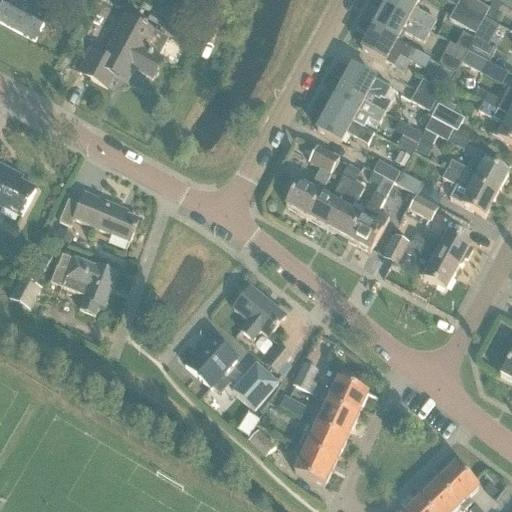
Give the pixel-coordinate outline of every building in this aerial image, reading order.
[(0,0),(0,2),(5,5),(0,14),(0,24),(34,43),(49,16),(20,1),(20,0),(0,0)] [(389,0),(384,9),(430,34),(436,23),(414,11),(419,1),(417,0),(389,0)] [(469,0),(460,0),(455,9),(482,24),(489,11),(469,0)] [(511,11),(511,0),(499,0),(497,4),(511,11)] [(384,9),(373,30),(396,43),(402,33),(424,45),(430,34),(384,9)] [(475,36),(482,24),(455,9),(448,22),(475,36)] [(152,82),(163,62),(144,52),(153,34),(125,19),(104,59),(91,52),(79,75),(107,90),(121,64),(152,82)] [(412,67),(418,55),(396,43),(373,30),(361,52),(395,71),(401,60),(412,67)] [(474,41),(467,53),(489,65),(495,52),(474,41)] [(450,46),(445,55),(461,64),(465,55),(450,46)] [(482,77),(489,65),(467,53),(461,66),(482,77)] [(352,70),(340,91),(385,115),(391,104),(384,101),(390,91),(352,70)] [(416,93),(435,103),(441,92),(421,82),(416,93)] [(328,112),(351,124),(363,131),(368,121),(378,127),(385,115),(340,91),(328,112)] [(483,105),(482,105),(511,120),(511,92),(508,91),(501,104),(477,91),(473,99),(483,105)] [(435,103),(416,93),(410,104),(430,114),(435,103)] [(511,148),(511,120),(482,105),(478,114),(503,127),(496,140),(511,148)] [(431,120),(453,133),(457,135),(464,121),(438,107),(431,120)] [(367,148),(373,136),(363,131),(351,124),(328,112),(317,133),(340,146),(345,136),(367,148)] [(453,133),(431,120),(424,132),(446,144),(453,133)] [(421,137),(405,128),(395,146),(411,154),(421,137)] [(285,209),(307,221),(319,197),(338,162),(317,151),(309,166),(320,172),(309,192),(298,186),(285,209)] [(451,163),(447,172),(496,198),(508,177),(484,164),(473,158),(466,171),(451,163)] [(394,186),(400,175),(378,163),(372,175),(394,186)] [(0,207),(21,219),(35,192),(19,184),(21,180),(0,168),(0,207)] [(447,172),(442,181),(456,188),(449,201),(461,207),(485,220),(496,198),(447,172)] [(402,175),(395,187),(404,192),(414,197),(416,199),(423,187),(402,175)] [(330,203),(319,197),(307,221),(328,232),(341,209),(353,185),(342,179),(330,203)] [(364,191),(353,185),(341,209),(328,232),(348,244),(361,220),(351,214),(364,191)] [(428,191),(423,201),(446,212),(451,202),(428,191)] [(414,197),(404,192),(397,206),(407,211),(414,197)] [(73,222),(129,245),(138,222),(119,214),(120,211),(84,196),(79,208),(68,203),(59,225),(70,229),(73,222)] [(374,197),(367,209),(361,220),(348,244),(370,255),(383,232),(389,220),(378,214),(384,202),(374,197)] [(416,199),(414,197),(407,211),(431,224),(438,211),(416,199)] [(406,233),(414,223),(404,216),(396,226),(406,233)] [(415,237),(410,246),(457,271),(469,249),(447,237),(442,235),(435,248),(415,237)] [(407,246),(395,239),(384,260),(396,266),(407,246)] [(445,294),(457,271),(410,246),(405,256),(425,266),(419,279),(423,282),(445,294)] [(73,262),(62,258),(51,286),(63,291),(60,296),(81,305),(78,312),(94,318),(98,309),(103,311),(117,277),(74,260),(73,262)] [(41,291),(20,280),(8,303),(29,314),(41,291)] [(268,340),(285,319),(250,291),(233,312),(248,324),(240,334),(252,343),(260,334),(268,340)] [(202,349),(185,369),(210,391),(212,390),(221,398),(231,387),(221,379),(237,362),(209,337),(200,347),(202,349)] [(292,359),(279,348),(264,366),(276,376),(280,380),(283,384),(295,365),(290,361),(292,359)] [(511,385),(511,354),(499,379),(511,385)] [(256,365),(232,392),(256,413),(279,386),(256,365)] [(317,373),(302,366),(292,388),(308,395),(321,404),(327,406),(357,421),(368,397),(350,389),(338,383),(332,396),(326,394),(318,390),(319,387),(312,384),(317,373)] [(355,378),(343,372),(338,383),(350,389),(355,378)] [(306,410),(285,399),(279,410),(300,421),(306,410)] [(346,443),(357,421),(327,406),(321,419),(315,416),(311,426),(316,429),(346,443)] [(336,466),(346,443),(316,429),(310,442),(305,439),(300,449),(336,466)] [(276,450),(258,432),(247,443),(264,461),(276,450)] [(325,489),(336,466),(300,449),(295,459),(300,462),(294,475),(325,489)] [(436,485),(460,509),(462,511),(465,511),(472,506),(468,502),(478,492),(455,467),(436,485)] [(456,511),(460,509),(436,485),(418,502),(427,511),(456,511)] [(427,511),(418,502),(408,511),(427,511)]
